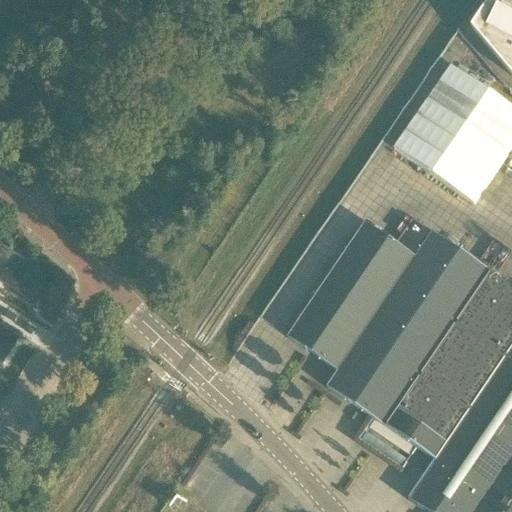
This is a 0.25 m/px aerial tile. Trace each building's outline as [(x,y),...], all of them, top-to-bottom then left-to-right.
[(511,0),(494,0),(473,31),(511,77),(511,0)] [(478,205),(511,153),(511,104),(452,66),(396,152),(478,205)] [(434,462),(409,502),(422,511),(511,511),(511,289),(413,222),(395,248),(365,226),(287,341),(337,372),(326,390),(375,421),(434,462)] [(1,249),(0,250),(0,283),(15,294),(30,303),(39,289),(46,278),(21,262),(1,249)] [(0,368),(18,341),(0,329),(0,368)]
